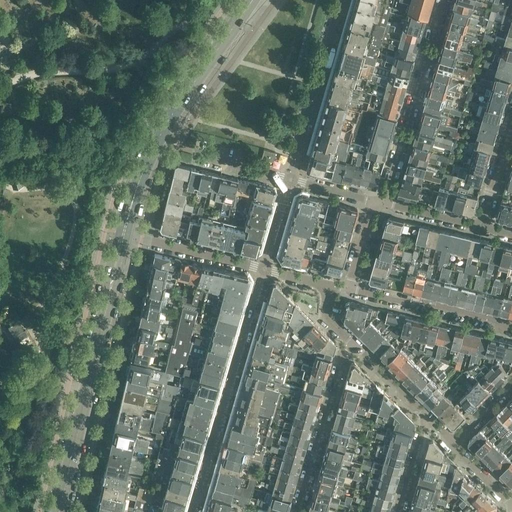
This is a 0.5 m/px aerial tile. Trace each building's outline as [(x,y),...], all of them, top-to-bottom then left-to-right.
[(391,6),(371,0),(355,0),(354,6),(388,16),(390,11),(391,6)] [(393,0),(391,6),(406,10),(408,0),(393,0)] [(408,0),(406,10),(426,17),(430,0),(408,0)] [(457,0),(455,0),(453,8),(472,14),(473,9),(485,13),(484,17),(489,19),(491,10),(486,8),(474,5),(457,0)] [(457,0),(474,5),(486,8),(488,4),(476,0),(457,0)] [(499,3),(494,1),(491,10),(497,12),(500,3),(499,3)] [(388,16),(354,6),(350,17),(385,27),(386,23),(388,19),(388,16)] [(406,16),(405,19),(423,25),(426,17),(391,6),(390,11),(406,16)] [(453,8),(451,16),(477,24),(478,19),(471,17),(472,14),(453,8)] [(494,20),(502,23),(510,25),(511,25),(511,16),(505,14),(503,14),(502,17),(496,15),(494,20)] [(451,16),(448,25),(465,30),(467,31),(468,26),(476,28),(485,32),(486,27),(482,26),(477,24),(451,16)] [(350,17),(347,27),(367,33),(382,37),(384,32),(385,27),(350,17)] [(386,23),(390,24),(395,26),(402,28),(421,34),(423,25),(405,19),(404,23),(388,19),(386,23)] [(509,29),(508,34),(511,34),(511,25),(510,25),(502,23),(501,27),(509,29)] [(465,30),(448,25),(446,34),(478,43),(479,38),(464,34),(465,30)] [(401,32),(400,37),(418,42),(421,34),(402,28),(395,26),(393,30),(401,32)] [(367,33),(347,27),(344,38),(364,43),(379,48),(379,47),(381,40),(382,37),(367,33)] [(381,40),(386,42),(397,45),(416,51),(418,42),(400,37),(399,40),(387,37),(389,33),(387,33),(384,32),(382,37),(381,40)] [(446,34),(443,42),(460,47),(462,42),(475,46),(476,45),(481,47),(482,44),(478,43),(446,34)] [(498,42),(504,44),(511,46),(511,34),(508,34),(506,39),(496,36),(495,37),(484,34),(483,38),(498,42)] [(344,38),(341,48),(361,54),(376,58),(379,48),(364,43),(344,38)] [(396,49),(395,53),(413,59),(416,51),(397,45),(386,42),(385,46),(396,49)] [(443,42),(441,50),(472,59),(473,55),(459,50),(460,47),(443,42)] [(503,49),(501,55),(511,57),(511,46),(504,44),(498,42),(496,47),(503,49)] [(361,54),(341,48),(338,59),(358,64),(361,54)] [(441,50),(439,58),(456,63),(457,59),(471,63),(472,59),(441,50)] [(380,58),(385,60),(392,62),(411,67),(413,59),(395,53),(394,57),(381,53),(380,58)] [(370,79),(370,78),(371,74),(374,65),(376,58),(361,54),(358,64),(355,75),(370,79)] [(493,59),(492,63),(511,68),(511,57),(501,55),(499,61),(493,59)] [(439,58),(436,67),(453,72),(472,77),(473,72),(454,67),(456,63),(439,58)] [(358,64),(338,59),(335,69),(355,75),(358,64)] [(391,66),(390,70),(408,76),(411,67),(392,62),(385,60),(384,64),(391,66)] [(497,70),(495,75),(511,79),(511,68),(492,63),(485,61),(484,66),(497,70)] [(406,84),(408,76),(390,70),(374,65),(371,74),(406,84)] [(453,72),(436,67),(434,75),(451,80),(453,72)] [(335,69),(332,80),(367,90),(367,88),(370,79),(355,75),(335,69)] [(386,83),(385,87),(403,93),(406,84),(371,74),(370,78),(386,83)] [(434,75),(431,84),(448,89),(458,91),(459,87),(457,86),(458,83),(451,80),(434,75)] [(480,82),(493,85),(509,90),(511,80),(511,79),(495,75),(494,82),(481,78),(480,82)] [(367,90),(332,80),(329,90),(364,100),(364,99),(366,91),(367,90)] [(491,89),(489,96),(506,101),(509,90),(493,85),(480,82),(479,86),(491,89)] [(431,84),(429,92),(446,97),(447,93),(459,96),(460,92),(458,91),(448,89),(431,84)] [(366,91),(382,96),(401,101),(403,93),(385,87),(384,91),(372,88),(371,89),(367,88),(367,90),(366,91)] [(364,100),(329,90),(326,100),(347,106),(359,109),(361,110),(362,108),(364,100)] [(364,99),(380,104),(398,110),(401,101),(382,96),(366,91),(364,99)] [(429,92),(426,101),(462,111),(463,110),(459,108),(459,106),(452,104),(452,103),(445,101),(446,97),(429,92)] [(474,103),(486,106),(503,111),(506,101),(489,96),(488,102),(475,98),(474,103)] [(362,108),(376,112),(377,112),(396,118),(398,110),(380,104),(364,99),(364,100),(362,108)] [(347,106),(326,100),(323,111),(344,117),(347,106)] [(426,101),(424,109),(441,114),(442,110),(461,116),(461,114),(462,111),(426,101)] [(485,111),(483,117),(500,121),(503,111),(486,106),(474,103),(473,105),(472,107),(485,111)] [(361,110),(359,109),(352,131),(349,130),(342,141),(351,144),(352,142),(360,144),(368,147),(370,138),(369,137),(359,134),(362,124),(372,127),(372,125),(374,121),(376,112),(362,108),(361,110)] [(424,109),(421,118),(455,128),(457,128),(458,124),(454,123),(441,119),(442,114),(441,114),(424,109)] [(344,117),(323,111),(320,122),(340,129),(344,117)] [(470,124),(480,127),(497,131),(500,121),(483,117),(482,123),(472,120),(470,124)] [(421,118),(419,127),(437,132),(438,127),(446,130),(447,129),(454,131),(455,128),(421,118)] [(340,129),(320,122),(316,134),(337,140),(340,129)] [(479,131),(477,137),(494,142),(497,131),(480,127),(470,124),(465,123),(464,126),(465,127),(479,131)] [(369,137),(370,138),(389,143),(392,131),(372,125),(372,127),(369,137)] [(419,127),(416,135),(452,145),(453,141),(453,140),(436,135),(437,132),(419,127)] [(337,140),(316,134),(313,144),(334,150),(337,140)] [(416,135),(414,144),(432,149),(434,144),(451,149),(452,145),(416,135)] [(469,146),(474,147),(491,152),(494,142),(477,137),(475,143),(467,141),(465,145),(469,146)] [(370,138),(368,147),(386,152),(389,143),(370,138)] [(342,141),(337,140),(334,150),(331,161),(335,162),(345,165),(346,162),(351,144),(342,141)] [(334,150),(313,144),(310,155),(327,160),(326,162),(330,163),(331,161),(334,150)] [(365,155),(366,155),(375,158),(384,161),(386,152),(368,147),(360,144),(359,149),(366,151),(365,155)] [(414,144),(411,152),(430,157),(447,162),(448,157),(431,153),(432,149),(414,144)] [(473,151),(471,158),(488,162),(491,152),(474,147),(469,146),(468,149),(473,151)] [(275,152),(263,149),(261,157),(273,161),(275,152)] [(345,165),(341,181),(349,183),(358,153),(353,151),(350,163),(346,162),(345,165)] [(411,152),(409,161),(427,165),(429,161),(437,163),(438,159),(430,157),(411,152)] [(358,153),(349,183),(358,185),(363,166),(359,165),(362,154),(358,153)] [(310,155),(308,161),(321,164),(322,163),(326,164),(326,162),(327,160),(310,155)] [(363,166),(358,185),(367,187),(372,169),(375,158),(366,155),(365,159),(369,160),(367,167),(363,166)] [(372,169),(367,187),(375,189),(381,171),(384,161),(375,158),(372,169)] [(463,167),(468,168),(485,172),(488,162),(471,158),(469,164),(465,162),(463,167)] [(321,164),(308,161),(306,169),(308,172),(325,177),(327,169),(324,168),(324,165),(325,166),(326,164),(322,163),(321,164)] [(327,169),(325,177),(331,178),(335,162),(331,161),(330,163),(326,162),(326,164),(325,166),(324,165),(324,168),(327,169)] [(427,165),(409,161),(406,169),(433,176),(434,171),(426,169),(427,165)] [(345,165),(335,162),(331,178),(341,181),(345,165)] [(175,166),(173,174),(180,176),(180,178),(182,179),(181,182),(187,184),(188,179),(191,168),(178,164),(175,166)] [(462,170),(467,171),(465,178),(468,179),(472,180),(482,183),(485,172),(468,168),(463,167),(462,170)] [(17,168),(8,171),(13,187),(22,184),(17,168)] [(191,168),(188,179),(187,184),(186,188),(196,191),(197,187),(201,170),(191,168)] [(440,178),(433,176),(406,169),(404,178),(422,182),(424,178),(439,182),(440,178)] [(201,170),(197,187),(196,191),(202,193),(203,191),(205,191),(204,193),(206,193),(207,189),(211,173),(201,170)] [(439,191),(435,204),(445,206),(453,175),(444,172),(444,175),(442,178),(447,179),(444,189),(440,187),(439,191)] [(211,173),(207,189),(211,190),(208,205),(212,206),(216,191),(220,175),(211,173)] [(180,176),(173,174),(169,188),(185,193),(186,188),(187,184),(181,182),(182,179),(180,178),(180,176)] [(220,175),(216,191),(220,192),(216,207),(219,208),(221,208),(228,177),(220,175)] [(453,175),(445,206),(453,208),(458,192),(453,191),(458,176),(453,175)] [(235,189),(237,179),(228,177),(221,208),(220,212),(219,214),(229,216),(230,211),(226,209),(227,205),(231,206),(235,189)] [(422,182),(404,178),(401,186),(431,194),(433,189),(421,186),(422,182)] [(274,188),(256,184),(237,179),(235,189),(253,194),(272,200),(275,191),(274,188)] [(458,192),(453,208),(463,210),(468,194),(469,191),(470,185),(472,180),(468,179),(464,193),(458,192)] [(480,188),(482,183),(472,180),(470,185),(474,186),(480,188)] [(431,194),(401,186),(399,193),(400,195),(417,199),(435,204),(439,191),(438,191),(434,190),(433,189),(431,194)] [(169,188),(167,199),(185,204),(186,200),(184,199),(186,193),(185,193),(169,188)] [(230,211),(229,216),(231,217),(234,206),(267,214),(270,210),(269,209),(271,205),(272,200),(253,194),(235,189),(231,206),(230,211)] [(468,194),(463,210),(471,212),(474,211),(478,197),(468,194)] [(499,219),(506,221),(511,198),(511,196),(504,194),(502,202),(501,201),(497,217),(499,219)] [(298,196),(295,207),(315,213),(317,214),(324,215),(328,202),(301,195),(298,196)] [(167,199),(164,210),(181,214),(181,213),(182,208),(192,210),(193,206),(185,204),(167,199)] [(328,202),(324,215),(323,220),(332,223),(336,224),(353,228),(358,211),(356,209),(328,202)] [(231,217),(236,218),(239,219),(246,220),(265,225),(264,225),(266,215),(267,215),(267,216),(267,214),(234,206),(231,217)] [(186,234),(186,237),(196,239),(199,222),(203,208),(199,207),(197,214),(192,212),(190,220),(188,227),(186,234)] [(295,207),(292,218),(321,226),(321,225),(323,220),(324,215),(317,214),(315,213),(295,207)] [(181,214),(164,210),(161,221),(178,225),(181,214)] [(200,218),(199,222),(196,239),(206,242),(212,219),(213,216),(209,215),(208,217),(201,215),(200,218)] [(385,226),(402,230),(403,230),(415,233),(418,234),(420,225),(390,217),(387,219),(385,226)] [(292,218),(289,229),(318,236),(318,234),(321,226),(292,218)] [(212,219),(206,242),(217,245),(223,222),(212,219)] [(234,224),(244,226),(248,227),(248,230),(246,235),(261,239),(265,225),(246,220),(239,219),(239,221),(235,223),(234,222),(234,224)] [(335,228),(333,233),(350,238),(353,228),(336,224),(332,223),(323,220),(321,225),(335,228)] [(160,228),(161,230),(176,234),(176,232),(177,230),(183,231),(182,235),(186,237),(186,234),(188,227),(178,225),(161,221),(160,228)] [(223,222),(217,245),(228,247),(233,226),(233,224),(223,222)] [(420,225),(418,234),(416,241),(416,244),(414,248),(412,257),(417,259),(421,242),(426,244),(430,227),(420,225)] [(233,226),(228,247),(239,250),(243,234),(244,229),(233,226)] [(385,226),(382,236),(407,242),(409,237),(401,235),(402,230),(385,226)] [(430,227),(426,244),(424,252),(429,253),(431,245),(436,246),(440,230),(430,227)] [(243,234),(239,250),(254,254),(257,253),(261,239),(246,235),(248,230),(244,229),(243,234)] [(289,229),(286,239),(314,246),(317,239),(318,236),(289,229)] [(440,230),(436,246),(443,248),(438,266),(442,267),(443,267),(444,262),(447,249),(451,232),(440,230)] [(451,232),(447,249),(444,262),(449,263),(451,253),(457,255),(458,252),(462,235),(451,232)] [(317,239),(331,243),(348,247),(350,238),(333,233),(332,238),(325,236),(318,234),(318,236),(317,239)] [(462,235),(458,252),(457,255),(468,257),(468,254),(472,238),(462,235)] [(382,236),(380,245),(397,249),(397,248),(398,244),(414,248),(416,244),(412,243),(407,242),(382,236)] [(472,238),(468,254),(468,257),(465,268),(464,272),(469,273),(475,275),(477,265),(471,263),(473,255),(479,257),(483,240),(472,238)] [(286,239),(283,249),(311,256),(313,252),(316,253),(317,249),(314,248),(314,246),(286,239)] [(317,249),(328,252),(345,256),(348,247),(331,243),(317,239),(314,246),(314,248),(317,249)] [(483,240),(479,257),(486,259),(485,260),(489,261),(490,260),(494,243),(483,240)] [(494,243),(490,260),(489,261),(488,268),(493,269),(495,261),(500,263),(505,245),(494,243)] [(380,245),(377,254),(394,258),(396,253),(403,255),(402,260),(410,262),(411,257),(412,257),(413,253),(397,248),(397,249),(380,245)] [(511,247),(505,245),(500,263),(505,264),(502,278),(501,281),(503,282),(505,282),(509,266),(509,265),(511,255),(511,247)] [(283,249),(280,257),(282,261),(308,267),(311,257),(311,256),(283,249)] [(327,256),(326,261),(325,261),(342,266),(345,256),(328,252),(317,249),(316,253),(327,256)] [(152,260),(152,263),(168,267),(175,268),(179,269),(181,261),(179,260),(154,254),(154,255),(152,254),(150,260),(152,260)] [(377,254),(374,263),(403,270),(408,272),(409,267),(393,263),(394,258),(377,254)] [(311,257),(308,267),(338,274),(340,273),(342,266),(325,261),(326,261),(311,257)] [(407,276),(405,281),(403,290),(412,293),(417,274),(412,273),(415,264),(420,265),(421,260),(417,259),(412,257),(411,257),(410,262),(409,267),(408,272),(407,276)] [(191,264),(181,261),(179,269),(176,278),(184,280),(183,283),(186,284),(187,280),(186,280),(191,264)] [(150,272),(166,276),(176,278),(179,269),(175,268),(174,273),(167,271),(168,267),(152,263),(152,264),(150,263),(148,269),(151,269),(150,272)] [(374,263),(372,273),(389,277),(389,276),(390,272),(407,276),(408,272),(403,270),(374,263)] [(417,274),(412,293),(421,295),(429,264),(428,264),(425,263),(424,267),(422,276),(417,274)] [(186,280),(187,280),(193,282),(192,287),(196,288),(197,283),(201,267),(191,264),(186,280)] [(429,264),(421,295),(430,297),(434,279),(430,278),(432,269),(430,269),(431,264),(429,264)] [(201,267),(197,283),(196,288),(191,304),(201,306),(213,268),(211,268),(202,266),(202,265),(201,267)] [(434,279),(430,297),(439,299),(447,268),(443,267),(442,267),(441,271),(439,280),(434,279)] [(223,271),(213,268),(203,300),(214,303),(217,293),(220,283),(223,271)] [(447,268),(439,299),(447,301),(452,283),(448,282),(450,274),(451,269),(447,268)] [(247,277),(223,271),(220,283),(226,284),(246,289),(249,279),(247,277)] [(452,283),(447,301),(456,304),(464,272),(460,271),(459,276),(456,284),(452,283)] [(149,278),(148,281),(164,285),(174,288),(175,283),(173,283),(173,282),(165,280),(166,276),(150,272),(149,274),(147,274),(146,278),(149,278)] [(469,273),(464,272),(456,304),(465,306),(469,287),(465,286),(469,273)] [(389,277),(372,273),(369,280),(371,282),(403,290),(405,281),(389,276),(389,277)] [(469,287),(465,306),(473,308),(481,276),(477,275),(474,288),(469,287)] [(481,276),(473,308),(482,310),(487,292),(482,291),(485,282),(486,277),(482,276),(481,276)] [(487,292),(482,310),(491,312),(499,280),(496,280),(494,279),(493,285),(491,293),(487,292)] [(499,280),(491,312),(500,314),(504,296),(500,295),(502,287),(503,282),(501,281),(499,280)] [(146,291),(145,292),(163,296),(164,290),(170,292),(171,287),(164,285),(148,281),(147,286),(145,286),(144,290),(146,291)] [(217,293),(223,294),(243,300),(246,289),(226,284),(220,283),(217,293)] [(273,285),(268,301),(292,310),(294,303),(275,284),(273,285)] [(504,296),(500,314),(508,317),(511,301),(511,284),(508,297),(504,296)] [(143,302),(143,303),(160,307),(164,307),(166,300),(169,300),(170,297),(163,296),(145,292),(144,296),(143,297),(142,301),(143,302)] [(240,310),(243,300),(223,294),(217,293),(214,303),(240,310)] [(203,311),(217,315),(237,321),(240,310),(214,303),(203,300),(201,307),(202,307),(201,311),(203,311)] [(167,362),(166,366),(162,383),(160,393),(159,396),(174,400),(176,394),(179,383),(182,373),(185,363),(191,342),(190,342),(193,331),(191,331),(194,320),(200,322),(203,311),(201,311),(202,307),(201,307),(191,304),(181,301),(175,328),(174,333),(173,337),(167,362)] [(267,301),(265,311),(289,319),(292,310),(268,301),(267,301)] [(347,304),(345,311),(366,321),(366,320),(365,320),(367,314),(376,316),(378,309),(350,302),(347,303),(347,304)] [(143,303),(141,314),(160,318),(165,319),(167,308),(160,307),(143,303)] [(294,303),(292,310),(289,319),(288,321),(287,327),(288,328),(285,336),(294,327),(306,315),(294,303)] [(200,322),(213,326),(234,331),(237,321),(217,315),(203,311),(200,322)] [(265,311),(262,320),(287,327),(288,321),(289,319),(265,311)] [(366,321),(345,311),(343,316),(344,319),(359,334),(366,327),(366,326),(370,322),(366,321)] [(388,311),(385,322),(386,322),(391,323),(396,324),(403,326),(406,316),(388,311)] [(141,314),(138,325),(158,330),(160,330),(161,325),(158,325),(160,318),(141,314)] [(306,315),(294,327),(285,336),(296,339),(302,334),(313,322),(306,315)] [(403,326),(402,333),(401,334),(406,335),(404,343),(408,344),(415,318),(406,316),(403,326)] [(423,320),(415,318),(408,344),(408,345),(413,346),(415,337),(418,338),(423,320)] [(366,327),(359,334),(366,341),(379,329),(386,322),(385,322),(382,319),(379,323),(380,325),(377,327),(371,321),(366,326),(366,327)] [(231,342),(234,331),(213,326),(200,322),(197,321),(194,320),(191,331),(193,331),(195,332),(211,336),(231,342)] [(262,320),(259,328),(285,336),(288,328),(287,327),(262,320)] [(423,320),(418,338),(422,339),(419,351),(424,353),(431,322),(423,320)] [(23,329),(18,321),(8,326),(13,335),(23,329)] [(313,322),(302,334),(296,339),(293,343),(292,347),(294,348),(297,349),(300,350),(308,341),(320,329),(313,322)] [(440,324),(431,322),(424,353),(425,353),(426,353),(427,350),(429,350),(431,342),(435,342),(440,324)] [(391,323),(382,332),(379,329),(366,341),(373,348),(396,324),(391,323)] [(396,324),(373,348),(379,354),(392,342),(402,333),(403,326),(396,324)] [(440,324),(435,342),(439,343),(436,358),(440,360),(440,358),(441,353),(443,345),(448,326),(440,324)] [(138,325),(136,336),(154,340),(155,333),(158,334),(158,330),(138,325)] [(448,326),(443,345),(441,353),(446,354),(448,346),(452,347),(456,328),(448,326)] [(259,328),(257,337),(273,342),(287,346),(292,347),(293,343),(294,339),(285,336),(259,328)] [(456,328),(452,347),(456,348),(451,366),(456,368),(460,349),(465,330),(456,328)] [(320,329),(308,341),(300,350),(306,352),(311,353),(315,348),(316,348),(328,336),(320,329)] [(16,341),(27,335),(25,330),(14,336),(16,341)] [(465,330),(460,349),(455,368),(460,370),(462,361),(465,350),(469,351),(473,332),(465,330)] [(192,342),(207,346),(228,352),(231,342),(211,336),(195,332),(192,342)] [(481,334),(473,332),(469,351),(472,352),(468,369),(474,367),(475,362),(481,334)] [(490,337),(481,334),(475,362),(480,363),(481,354),(485,355),(486,352),(490,337)] [(133,345),(133,347),(151,351),(153,344),(168,348),(169,343),(154,340),(136,336),(135,336),(136,336),(135,339),(135,340),(133,340),(132,345),(133,345)] [(328,336),(316,348),(333,353),(335,346),(335,343),(334,343),(328,336)] [(257,337),(254,346),(285,355),(287,346),(273,342),(257,337)] [(392,342),(379,354),(386,362),(399,349),(396,346),(400,342),(398,340),(399,339),(397,337),(392,342)] [(490,337),(486,352),(485,357),(489,358),(488,361),(493,362),(493,361),(495,355),(495,354),(499,339),(490,337)] [(495,354),(495,355),(493,361),(497,362),(493,366),(495,368),(500,364),(502,364),(504,357),(508,341),(499,339),(495,354)] [(399,349),(386,362),(394,369),(409,355),(412,351),(413,351),(403,345),(399,349)] [(207,346),(204,357),(225,363),(228,352),(207,346)] [(254,346),(252,354),(268,359),(289,365),(291,357),(294,348),(292,347),(287,346),(285,355),(254,346)] [(131,358),(147,362),(148,362),(149,356),(154,357),(156,352),(151,351),(133,347),(132,352),(130,351),(129,357),(131,357),(131,358)] [(316,354),(323,356),(331,359),(333,353),(316,348),(315,348),(311,353),(316,354)] [(314,359),(313,363),(329,368),(331,359),(323,356),(316,354),(311,353),(306,352),(304,356),(314,359)] [(252,354),(249,362),(286,373),(289,365),(268,359),(252,354)] [(416,362),(411,358),(409,355),(394,369),(401,376),(416,362)] [(408,384),(436,358),(430,355),(424,361),(420,357),(416,362),(401,376),(401,377),(408,384)] [(198,366),(201,367),(222,373),(225,363),(204,357),(201,356),(198,366)] [(127,374),(148,379),(151,367),(146,366),(147,362),(131,358),(129,366),(127,366),(125,374),(127,374)] [(436,358),(408,384),(416,391),(435,372),(445,362),(440,360),(436,358)] [(249,362),(247,371),(265,377),(284,382),(286,373),(249,362)] [(351,363),(347,377),(361,381),(362,380),(364,382),(370,386),(374,389),(375,384),(354,362),(351,363)] [(182,373),(198,377),(219,383),(222,373),(201,367),(198,366),(185,363),(182,373)] [(304,370),(311,372),(326,376),(329,368),(313,363),(312,366),(303,363),(301,368),(304,370)] [(481,368),(485,373),(497,385),(504,378),(495,368),(493,366),(492,365),(489,369),(484,363),(480,367),(481,368)] [(500,364),(495,368),(504,378),(509,373),(508,372),(507,371),(500,364)] [(468,369),(479,379),(491,391),(497,385),(485,373),(481,368),(478,371),(474,366),(468,369)] [(475,382),(472,385),(485,397),(491,391),(479,379),(468,369),(464,371),(475,382)] [(305,378),(308,379),(324,384),(326,376),(311,372),(304,370),(302,378),(304,378),(305,378)] [(247,371),(244,380),(264,386),(281,391),(284,382),(265,377),(247,371)] [(439,376),(435,372),(416,391),(423,398),(437,384),(442,379),(447,374),(444,371),(439,376)] [(195,388),(216,394),(219,383),(198,377),(182,373),(179,383),(195,388)] [(127,374),(124,385),(145,390),(147,385),(158,388),(157,392),(160,393),(162,383),(148,379),(127,374)] [(302,387),(302,388),(321,394),(324,384),(308,379),(305,378),(304,378),(302,378),(291,374),(290,379),(298,381),(297,382),(303,383),(302,387)] [(347,377),(344,386),(362,391),(372,394),(374,389),(370,386),(368,388),(363,386),(364,382),(362,380),(361,381),(347,377)] [(437,384),(423,398),(430,405),(443,393),(448,387),(449,386),(442,379),(437,384)] [(244,380),(242,389),(261,395),(279,400),(281,394),(281,391),(264,386),(244,380)] [(459,385),(466,392),(478,404),(485,397),(472,385),(469,388),(463,381),(459,385)] [(281,391),(292,394),(299,396),(319,403),(321,394),(302,388),(302,387),(284,382),(281,391)] [(176,394),(192,399),(213,404),(216,394),(195,388),(179,383),(176,394)] [(369,404),(368,410),(367,411),(366,415),(369,416),(371,411),(376,412),(378,407),(382,394),(383,391),(375,384),(374,389),(372,394),(371,398),(369,402),(369,404)] [(460,398),(461,399),(470,408),(472,410),(478,404),(466,392),(458,384),(456,388),(463,395),(460,398)] [(124,385),(122,396),(157,404),(159,396),(160,393),(157,392),(156,397),(144,395),(145,390),(124,385)] [(344,386),(342,394),(359,399),(360,395),(371,398),(372,394),(362,391),(344,386)] [(242,389),(239,398),(276,409),(276,408),(279,400),(261,395),(242,389)] [(382,394),(378,407),(376,412),(374,422),(384,425),(387,413),(389,407),(394,402),(383,391),(382,394)] [(443,393),(430,405),(438,413),(450,401),(457,394),(453,391),(447,397),(443,393)] [(173,404),(188,409),(209,415),(213,404),(192,399),(176,394),(174,400),(173,404)] [(297,405),(297,406),(316,411),(319,403),(299,396),(292,394),(291,398),(291,399),(298,401),(297,405)] [(342,394),(339,402),(357,408),(365,410),(367,411),(368,410),(369,404),(369,402),(366,401),(365,405),(358,403),(359,399),(342,394)] [(122,396),(119,406),(141,411),(142,406),(156,410),(157,404),(122,396)] [(170,415),(185,419),(206,426),(209,415),(188,409),(173,404),(174,400),(159,396),(156,409),(171,412),(170,415)] [(239,398),(236,407),(274,418),(276,409),(239,398)] [(450,401),(438,413),(441,416),(446,421),(458,409),(458,408),(460,406),(464,402),(461,399),(458,403),(457,403),(455,405),(451,401),(450,401)] [(511,403),(510,401),(503,407),(511,416),(511,403)] [(339,402),(337,411),(354,416),(355,412),(366,415),(367,411),(365,410),(357,408),(339,402)] [(387,413),(384,425),(393,428),(411,433),(413,424),(413,421),(394,402),(389,407),(387,413)] [(294,414),(313,420),(316,411),(297,406),(297,405),(289,403),(288,407),(295,410),(294,414)] [(119,406),(117,417),(152,425),(154,419),(139,416),(141,411),(119,406)] [(458,409),(446,421),(452,427),(455,427),(466,416),(468,414),(460,406),(458,408),(458,409)] [(236,407),(234,416),(271,427),(271,426),(274,418),(236,407)] [(511,416),(503,407),(497,413),(511,428),(511,416)] [(167,426),(182,430),(203,436),(206,426),(185,419),(170,415),(171,412),(156,409),(154,419),(151,430),(157,431),(164,433),(165,433),(166,431),(167,426)] [(337,411),(334,420),(360,427),(367,429),(369,425),(353,420),(354,416),(337,411)] [(292,423),(311,429),(313,420),(294,414),(287,412),(285,415),(287,416),(287,417),(293,419),(292,423)] [(511,428),(497,413),(491,419),(498,426),(501,429),(505,433),(511,439),(511,437),(511,428)] [(234,416),(231,424),(268,436),(269,435),(271,427),(234,416)] [(117,417),(115,427),(136,432),(137,428),(151,431),(151,430),(152,425),(117,417)] [(289,431),(289,432),(308,438),(311,429),(292,423),(278,419),(277,423),(285,425),(284,426),(290,427),(289,431)] [(469,444),(474,450),(478,446),(477,446),(483,440),(498,426),(491,419),(469,441),(469,444)] [(334,420),(332,428),(349,433),(350,429),(359,431),(360,427),(334,420)] [(231,424),(229,433),(248,439),(266,444),(268,436),(231,424)] [(288,437),(287,440),(287,441),(306,447),(308,438),(289,432),(289,431),(271,426),(271,427),(269,435),(271,436),(272,431),(280,433),(280,434),(288,437)] [(478,446),(474,450),(480,455),(494,442),(491,439),(501,429),(498,426),(483,440),(477,446),(478,446)] [(115,427),(112,438),(133,443),(151,447),(153,448),(154,442),(135,437),(136,432),(115,427)] [(332,428),(329,436),(347,441),(355,444),(359,444),(360,440),(357,439),(348,437),(349,433),(332,428)] [(377,432),(391,436),(408,441),(411,433),(393,428),(392,432),(384,429),(377,428),(377,432)] [(180,441),(200,447),(203,436),(182,430),(180,435),(170,432),(168,437),(179,440),(180,441)] [(388,444),(406,449),(408,441),(391,436),(377,432),(375,437),(384,439),(383,443),(388,444)] [(229,433),(226,442),(263,453),(266,444),(248,439),(229,433)] [(494,442),(480,455),(486,461),(509,438),(506,435),(496,445),(494,442)] [(329,436),(327,444),(344,450),(346,445),(354,448),(355,444),(347,441),(329,436)] [(112,438),(110,449),(131,453),(132,449),(150,453),(151,447),(133,443),(112,438)] [(284,449),(284,450),(303,456),(306,447),(287,441),(287,440),(279,438),(277,442),(279,442),(278,447),(284,449)] [(511,440),(509,438),(486,461),(492,467),(506,454),(503,451),(511,441),(511,440)] [(171,443),(169,449),(177,451),(197,457),(200,447),(180,441),(178,446),(171,443)] [(429,442),(425,456),(451,464),(455,468),(456,465),(432,441),(429,442)] [(226,442),(224,451),(240,456),(261,462),(263,453),(226,442)] [(327,444),(324,453),(350,460),(353,452),(344,450),(327,444)] [(376,450),(386,453),(403,458),(406,449),(388,444),(387,448),(378,445),(377,446),(374,445),(373,449),(376,450)] [(282,458),(281,459),(301,464),(303,456),(284,450),(284,449),(278,447),(271,445),(270,450),(283,454),(282,458)] [(159,453),(158,457),(194,467),(197,457),(177,451),(161,446),(159,453)] [(110,449),(107,459),(143,467),(145,457),(137,455),(136,460),(130,459),(131,453),(110,449)] [(385,457),(383,461),(401,466),(403,458),(386,453),(376,450),(375,455),(385,457)] [(224,451),(221,460),(258,471),(258,470),(261,462),(240,456),(224,451)] [(350,460),(324,453),(322,461),(339,466),(341,462),(349,465),(350,464),(361,467),(362,463),(356,462),(351,460),(350,460)] [(506,454),(492,467),(498,473),(511,460),(511,459),(511,453),(509,457),(506,454)] [(279,467),(279,468),(298,473),(301,464),(281,459),(282,458),(272,455),(270,464),(279,467)] [(425,456),(422,465),(439,470),(441,465),(448,468),(454,470),(455,468),(451,464),(425,456)] [(158,457),(155,467),(191,478),(194,467),(158,457)] [(107,459),(105,470),(126,475),(127,470),(141,474),(143,467),(107,459)] [(363,459),(362,463),(399,474),(401,466),(383,461),(383,464),(373,461),(363,459)] [(511,459),(511,460),(498,473),(504,479),(511,471),(511,459)] [(221,460),(218,469),(241,476),(256,479),(258,471),(221,460)] [(339,466),(322,461),(319,470),(337,475),(345,477),(347,469),(339,466)] [(362,463),(361,467),(370,470),(370,471),(380,474),(379,477),(396,482),(399,474),(362,463)] [(277,475),(276,476),(295,482),(298,473),(279,468),(279,467),(270,464),(269,469),(278,472),(277,475)] [(422,465),(420,474),(451,483),(452,479),(445,477),(446,476),(438,474),(439,470),(422,465)] [(456,465),(455,468),(454,470),(452,479),(451,483),(449,487),(449,489),(448,492),(457,495),(457,492),(463,472),(456,465)] [(162,482),(168,483),(188,489),(191,478),(155,467),(151,479),(162,482)] [(348,468),(346,475),(352,477),(354,469),(348,468)] [(218,469),(216,478),(253,489),(256,479),(241,476),(218,469)] [(105,470),(102,480),(128,486),(131,476),(128,475),(126,475),(105,470)] [(319,470),(317,478),(334,483),(335,483),(341,485),(342,486),(345,477),(337,475),(319,470)] [(463,472),(457,492),(462,496),(474,483),(463,472)] [(274,484),(274,485),(293,491),(295,482),(276,476),(277,475),(268,473),(267,477),(269,478),(269,479),(268,483),(274,484)] [(420,474),(417,483),(434,487),(440,488),(441,484),(449,487),(451,483),(420,474)] [(394,490),(396,482),(379,477),(378,480),(369,478),(367,482),(376,485),(394,490)] [(216,478),(213,486),(250,497),(253,489),(216,478)] [(317,478),(315,487),(332,492),(341,494),(342,490),(340,489),(341,485),(335,483),(334,483),(317,478)] [(128,486),(102,480),(100,491),(126,497),(136,500),(136,498),(139,489),(135,488),(134,495),(127,493),(128,486)] [(271,493),(271,494),(290,500),(293,491),(274,485),(274,484),(268,483),(261,480),(260,484),(267,487),(266,488),(273,489),(271,493)] [(164,494),(167,495),(185,500),(188,489),(168,483),(162,482),(159,492),(164,494)] [(375,490),(374,493),(392,498),(394,490),(376,485),(367,482),(366,487),(375,490)] [(417,483),(414,491),(431,496),(439,498),(445,500),(447,496),(441,494),(433,491),(434,487),(417,483)] [(474,483),(462,496),(464,498),(458,504),(462,508),(468,502),(480,489),(474,483)] [(213,486),(211,495),(248,506),(250,497),(213,486)] [(145,501),(164,506),(181,511),(185,500),(167,495),(164,494),(139,487),(139,489),(136,498),(145,501)] [(315,487),(312,495),(330,500),(339,503),(345,504),(345,501),(340,499),(340,498),(337,497),(338,494),(332,492),(315,487)] [(269,502),(268,503),(288,509),(290,500),(271,494),(271,493),(257,489),(255,493),(264,495),(264,496),(270,498),(269,502)] [(480,489),(468,502),(470,504),(462,511),(469,511),(474,508),(473,508),(486,495),(480,489)] [(97,502),(123,508),(126,497),(100,491),(99,496),(96,497),(95,500),(97,502)] [(414,491),(412,499),(429,504),(430,500),(440,503),(444,504),(445,500),(439,498),(431,496),(414,491)] [(371,501),(371,502),(389,507),(392,498),(374,493),(372,497),(363,494),(362,498),(371,501)] [(246,511),(248,506),(211,495),(208,504),(234,511),(246,511)] [(312,495),(310,504),(327,509),(328,504),(337,507),(339,503),(330,500),(312,495)] [(486,495),(473,508),(474,508),(469,511),(494,511),(496,507),(495,504),(486,495)] [(370,506),(369,510),(375,511),(387,511),(389,507),(371,502),(371,501),(362,498),(357,496),(355,501),(370,506)] [(134,507),(150,511),(181,511),(164,506),(136,498),(134,507)] [(266,511),(286,511),(288,509),(268,503),(269,502),(257,499),(255,504),(267,507),(266,511)] [(412,499),(410,508),(422,511),(439,511),(430,509),(431,505),(429,504),(412,499)] [(97,502),(95,511),(122,511),(123,508),(97,502)]
